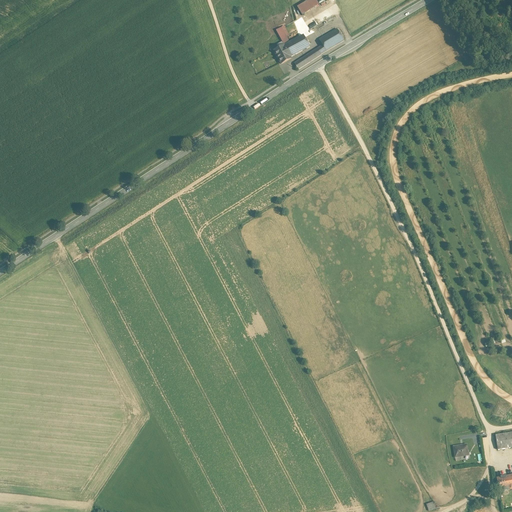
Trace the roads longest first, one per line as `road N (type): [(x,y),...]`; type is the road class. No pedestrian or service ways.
road 1 (secondary): [(0,273),(433,0)]
road 2 (track): [(319,67),(403,226),(490,429),(511,427)]
